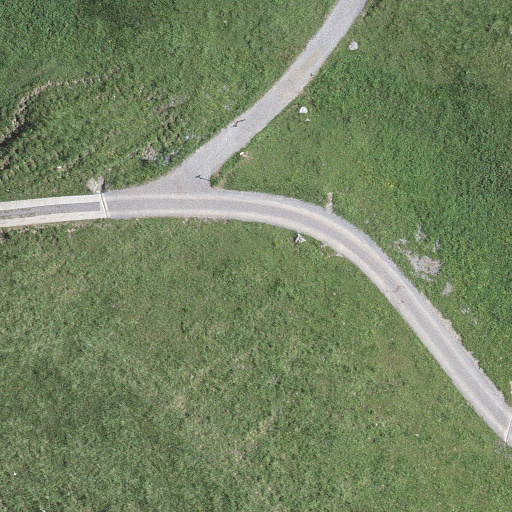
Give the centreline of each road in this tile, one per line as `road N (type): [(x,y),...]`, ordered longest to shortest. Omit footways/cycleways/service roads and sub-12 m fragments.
road 1 (track): [(511,423),(371,262),(314,222),(254,205),(167,197)]
road 2 (track): [(167,197),(309,69),(351,0)]
road 3 (track): [(167,197),(0,217)]
